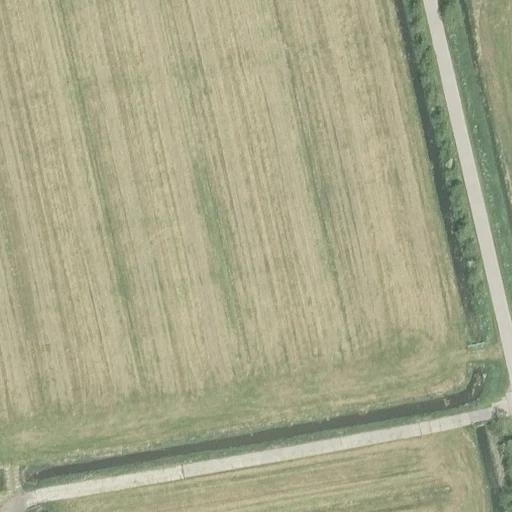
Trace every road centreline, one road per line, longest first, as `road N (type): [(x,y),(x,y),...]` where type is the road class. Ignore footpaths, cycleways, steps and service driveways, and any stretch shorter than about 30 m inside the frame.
road 1 (track): [(511,408),(14,501)]
road 2 (unclassified): [(511,363),(428,0)]
